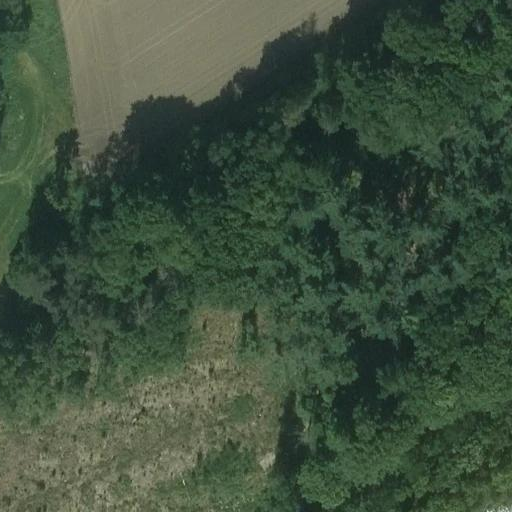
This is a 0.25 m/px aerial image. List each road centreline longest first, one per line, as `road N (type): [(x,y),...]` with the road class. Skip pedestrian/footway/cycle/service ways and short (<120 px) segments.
road 1 (track): [(422,0),(111,205)]
road 2 (unclassified): [(292,511),(511,330)]
